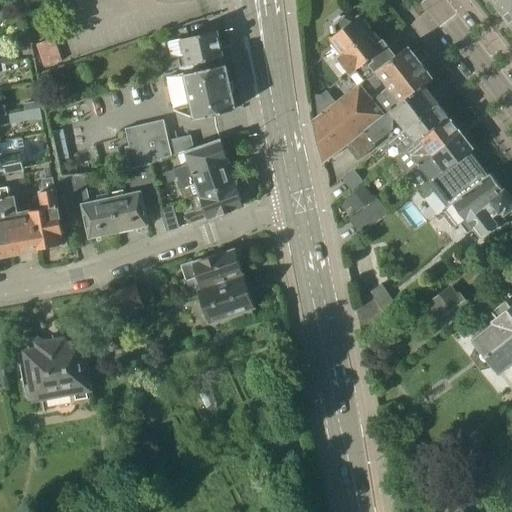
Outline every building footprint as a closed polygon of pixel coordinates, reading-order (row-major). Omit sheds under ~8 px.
[(511,0),(492,0),(511,25),(511,0)] [(364,81),(395,57),(383,41),(379,44),(358,17),(354,18),(344,18),(335,25),(336,34),(331,39),(343,54),(338,58),(350,74),(356,70),(364,81)] [(186,55),(169,58),(165,59),(167,71),(173,68),(224,57),(218,30),(182,38),(186,55)] [(43,65),(62,59),(55,37),(36,42),(43,65)] [(421,88),(424,86),(433,79),(408,46),(395,57),(364,81),(361,83),(369,94),(381,85),(378,81),(382,78),(391,90),(390,91),(379,100),(379,101),(377,104),(386,115),(421,88)] [(10,53),(0,55),(0,63),(16,61),(14,55),(10,53)] [(174,108),(191,104),(194,119),(235,109),(225,65),(167,78),(174,108)] [(369,94),(361,83),(313,120),(319,142),(373,100),(369,94)] [(406,131),(439,104),(424,86),(421,88),(386,115),(346,146),(358,161),(375,148),(376,143),(393,129),(393,121),(396,119),(405,130),(406,131)] [(386,115),(377,104),(376,104),(373,100),(319,142),(324,164),(346,146),(386,115)] [(405,130),(383,148),(386,152),(397,144),(403,152),(410,147),(448,117),(439,104),(406,131),(405,130)] [(0,125),(8,124),(10,123),(25,121),(24,113),(9,115),(6,115),(0,115),(0,125)] [(415,154),(411,156),(413,158),(401,168),(407,175),(419,166),(461,133),(448,117),(410,147),(415,154)] [(132,171),(149,165),(149,164),(171,156),(163,121),(125,129),(129,146),(125,147),(130,169),(132,171)] [(445,171),(473,148),(461,133),(419,166),(430,180),(444,170),(445,171)] [(176,180),(229,162),(221,139),(185,152),(189,164),(173,170),(176,180)] [(0,171),(11,169),(24,167),(18,140),(0,144),(0,145),(2,157),(0,155),(0,171)] [(445,171),(444,170),(430,180),(419,189),(425,197),(434,190),(447,206),(442,210),(456,228),(462,223),(469,232),(474,228),(482,238),(508,217),(507,217),(511,213),(511,198),(505,189),(504,190),(491,173),(488,175),(470,151),(473,149),(473,148),(445,171)] [(191,200),(236,184),(229,162),(176,180),(180,190),(183,199),(190,197),(191,200)] [(156,193),(154,183),(149,165),(132,171),(130,169),(130,170),(129,171),(133,192),(113,197),(114,204),(119,233),(149,226),(143,196),(156,193)] [(168,183),(176,180),(173,170),(165,173),(168,183)] [(351,191),(363,181),(354,171),(343,180),(351,191)] [(114,204),(113,197),(90,201),(85,174),(59,177),(66,209),(81,206),(89,239),(119,233),(114,204)] [(30,211),(38,249),(65,244),(53,178),(44,180),(45,186),(41,192),(44,208),(30,211)] [(195,211),(186,214),(189,224),(243,206),(236,184),(191,200),(195,211)] [(356,213),(374,200),(363,185),(345,198),(339,202),(344,210),(350,205),(356,213)] [(38,249),(30,211),(17,213),(14,197),(9,194),(7,187),(0,189),(13,254),(25,252),(28,253),(32,252),(35,250),(38,249)] [(0,256),(1,256),(13,254),(0,189),(0,256)] [(360,234),(388,213),(378,199),(350,220),(360,234)] [(202,289),(244,275),(238,258),(242,257),(239,250),(236,251),(235,250),(226,253),(225,251),(183,266),(188,280),(197,276),(202,289)] [(244,275),(202,289),(188,294),(191,304),(202,300),(209,322),(255,307),(244,275)] [(362,330),(397,307),(382,284),(370,291),(355,302),(362,330)] [(115,292),(120,329),(143,322),(139,309),(144,307),(137,285),(115,292)] [(451,289),(431,304),(437,311),(435,313),(444,325),(468,306),(459,295),(457,297),(451,289)] [(511,358),(511,308),(506,301),(492,312),(499,320),(496,323),(496,324),(477,339),(500,368),(511,358)] [(121,348),(118,325),(118,322),(105,324),(109,350),(121,348)] [(42,340),(38,337),(25,340),(22,344),(24,352),(19,353),(25,394),(30,400),(90,389),(81,342),(65,344),(64,339),(43,343),(42,340)] [(3,363),(0,363),(0,390),(8,389),(3,363)] [(511,455),(487,477),(503,495),(511,487),(511,455)]
